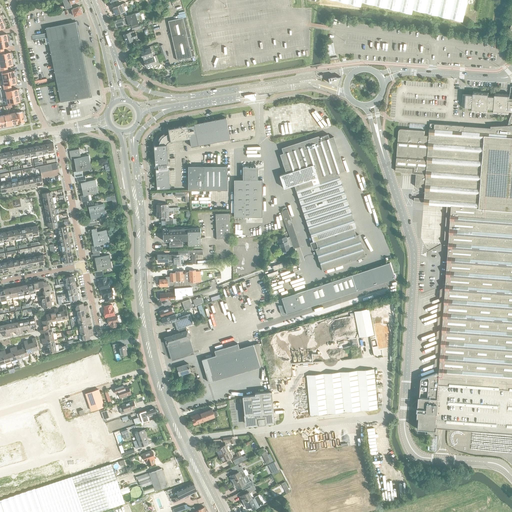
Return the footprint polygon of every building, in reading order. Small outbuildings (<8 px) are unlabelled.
[(62,0),(66,9),(72,7),(71,4),(79,1),(78,0),(62,0)] [(463,23),(468,0),(327,0),(360,8),(362,3),(412,15),(413,11),(463,23)] [(119,13),(121,17),(127,15),(122,4),(113,7),(116,15),(119,13)] [(74,17),(83,14),(80,6),(71,9),(74,17)] [(127,15),(121,17),(119,18),(119,19),(114,21),(115,23),(116,27),(124,24),(124,23),(127,22),(129,26),(142,22),(142,20),(145,19),(143,13),(140,14),(139,12),(127,15)] [(177,60),(192,57),(195,56),(193,51),(194,51),(186,17),(168,21),(177,60)] [(90,96),(78,36),(75,23),(46,28),(47,33),(32,36),(33,40),(48,37),(61,102),(90,96)] [(131,26),(132,31),(123,34),(127,43),(133,41),(132,39),(138,37),(135,29),(141,27),(140,24),(131,26)] [(142,56),(143,60),(156,55),(153,56),(150,47),(144,50),(145,51),(141,52),(142,55),(141,55),(141,56),(142,56)] [(11,53),(0,54),(0,61),(12,59),(11,53)] [(156,55),(143,60),(145,63),(144,63),(144,65),(145,64),(146,67),(150,65),(150,67),(154,65),(155,68),(157,67),(159,68),(160,64),(159,63),(156,55)] [(12,59),(0,61),(0,63),(1,68),(7,66),(13,65),(12,59)] [(2,73),(3,80),(15,77),(14,71),(8,72),(2,73)] [(15,77),(3,80),(4,86),(5,86),(10,85),(17,83),(15,77)] [(336,77),(330,77),(331,78),(328,78),(329,83),(338,86),(341,77),(336,77)] [(6,92),(7,98),(19,95),(18,89),(11,91),(6,92)] [(426,188),(425,198),(425,202),(449,203),(446,245),(449,245),(436,428),(511,433),(511,94),(510,95),(510,94),(495,93),(495,97),(488,96),(489,93),(489,92),(471,91),(470,95),(463,94),(462,107),(473,108),(472,111),(487,112),(487,109),(494,109),(494,113),(509,114),(509,111),(511,111),(511,126),(511,125),(491,126),(491,128),(430,123),(430,134),(427,134),(426,131),(425,131),(401,129),(400,129),(399,130),(399,131),(396,171),(417,172),(416,187),(426,188)] [(19,95),(7,98),(8,104),(20,102),(19,95)] [(80,109),(70,111),(71,119),(81,117),(80,109)] [(22,111),(16,112),(19,123),(20,124),(24,124),(24,122),(25,122),(23,116),(25,115),(24,112),(22,112),(22,111)] [(13,125),(19,123),(16,112),(11,114),(13,125)] [(7,126),(13,125),(11,114),(4,115),(7,126)] [(230,139),(226,117),(182,126),(183,139),(189,138),(191,147),(230,139)] [(182,126),(169,128),(171,142),(183,139),(182,126)] [(171,142),(169,128),(168,129),(169,134),(168,134),(167,134),(166,134),(166,135),(165,135),(164,133),(163,134),(162,135),(161,135),(161,136),(160,137),(159,137),(159,138),(158,139),(158,140),(160,141),(160,142),(159,142),(159,143),(159,144),(159,145),(154,145),(155,165),(158,165),(158,167),(167,167),(167,166),(167,165),(167,164),(168,164),(167,145),(166,145),(167,144),(167,143),(168,143),(168,142),(169,142),(170,142),(170,141),(170,142),(171,142)] [(282,148),(283,153),(280,154),(286,173),(280,175),(284,188),(294,185),(313,242),(315,241),(318,248),(315,248),(316,250),(359,235),(358,234),(356,235),(354,228),(356,227),(354,221),(338,173),(345,171),(334,137),(320,141),(319,136),(282,148)] [(74,159),(75,165),(90,162),(88,155),(80,157),(79,149),(69,151),(71,159),(74,159)] [(76,171),(74,172),(75,178),(77,177),(83,176),(82,170),(91,169),(90,162),(75,165),(76,171)] [(188,190),(204,190),(204,166),(188,166),(188,190)] [(227,166),(204,166),(204,190),(227,190),(227,166)] [(167,167),(158,167),(158,169),(155,169),(157,189),(170,188),(168,168),(167,168),(167,167)] [(262,217),(262,182),(262,180),(258,180),(258,167),(243,167),(243,180),(234,180),(234,217),(262,217)] [(43,185),(42,178),(41,175),(38,176),(37,174),(35,175),(37,186),(43,185)] [(81,183),(82,189),(97,186),(95,180),(86,181),(85,176),(83,176),(77,177),(78,183),(81,183)] [(25,188),(31,187),(29,178),(26,179),(25,177),(23,177),(23,179),(25,188)] [(17,178),(18,180),(19,190),(25,188),(23,179),(20,180),(20,178),(17,178)] [(98,193),(97,186),(82,189),(83,195),(80,196),(81,202),(85,201),(90,200),(89,195),(98,193)] [(89,207),(90,213),(104,210),(103,203),(98,204),(98,202),(95,203),(95,205),(94,205),(93,202),(92,200),(90,200),(85,201),(85,203),(86,207),(89,207)] [(106,217),(104,210),(90,213),(91,219),(88,220),(89,226),(98,224),(96,218),(106,217)] [(165,218),(165,217),(166,217),(166,214),(168,214),(168,213),(173,213),(173,211),(157,211),(157,217),(161,217),(162,220),(165,220),(165,225),(173,224),(173,218),(165,218)] [(216,239),(230,238),(229,213),(215,214),(216,239)] [(200,227),(188,228),(188,227),(163,228),(163,241),(169,241),(170,247),(182,246),(182,240),(188,240),(188,246),(201,245),(200,227)] [(92,233),(93,239),(108,236),(106,230),(97,231),(97,228),(88,230),(89,233),(92,233)] [(359,235),(316,250),(322,270),(365,256),(359,235)] [(102,247),(100,247),(100,245),(109,243),(108,236),(93,239),(94,245),(91,246),(93,252),(103,250),(102,247)] [(286,238),(286,237),(278,239),(282,251),(290,249),(289,247),(293,246),(290,236),(286,238)] [(178,250),(178,254),(158,255),(158,261),(173,261),(173,265),(181,265),(181,254),(189,254),(189,250),(178,250)] [(203,250),(189,250),(189,254),(192,254),(192,264),(196,264),(196,255),(203,255),(203,250)] [(95,258),(96,264),(111,261),(110,254),(100,256),(100,253),(91,254),(92,258),(95,258)] [(34,255),(31,255),(33,266),(39,265),(37,256),(34,256),(34,255)] [(62,263),(64,263),(73,261),(72,255),(63,257),(64,260),(62,261),(62,263)] [(112,268),(111,261),(96,264),(97,270),(94,271),(96,277),(104,275),(103,270),(112,268)] [(174,285),(175,288),(190,287),(194,286),(199,284),(199,279),(196,279),(195,270),(189,270),(189,272),(184,272),(184,271),(175,271),(175,273),(170,273),(170,276),(165,276),(166,279),(159,279),(160,286),(174,285)] [(57,285),(60,284),(75,281),(74,275),(64,277),(65,280),(63,281),(64,281),(59,282),(58,278),(56,279),(57,285)] [(351,275),(296,293),(302,309),(357,291),(351,275)] [(101,289),(111,287),(109,288),(108,280),(107,280),(106,277),(99,278),(99,282),(98,282),(100,290),(101,289)] [(41,295),(41,296),(51,294),(49,285),(46,283),(43,287),(44,295),(41,295)] [(192,286),(190,287),(175,288),(175,292),(160,294),(160,300),(176,299),(176,298),(182,298),(187,296),(187,295),(188,295),(188,294),(193,294),(192,286)] [(62,294),(62,296),(77,293),(76,287),(67,289),(67,292),(67,293),(62,294)] [(113,295),(111,287),(101,289),(103,297),(104,297),(105,301),(113,299),(112,295),(113,295)] [(302,309),(296,293),(281,298),(287,314),(302,309)] [(51,294),(41,296),(42,302),(51,300),(50,294),(51,294)] [(195,305),(203,302),(201,297),(193,300),(195,305)] [(185,310),(192,307),(190,299),(182,302),(185,310)] [(105,317),(107,317),(117,315),(115,315),(113,308),(112,304),(104,306),(105,309),(104,310),(105,317)] [(161,316),(173,313),(175,312),(173,307),(160,311),(161,316)] [(50,328),(49,322),(52,321),(57,321),(54,308),(55,312),(51,313),(46,314),(44,317),(42,320),(44,329),(40,330),(52,327),(50,328)] [(54,308),(57,321),(62,319),(61,311),(58,311),(58,308),(54,308)] [(77,316),(85,315),(85,312),(89,312),(88,308),(76,310),(77,316)] [(359,337),(374,334),(369,308),(354,311),(359,337)] [(190,314),(182,316),(178,318),(177,314),(162,319),(164,324),(172,321),(174,321),(177,329),(193,324),(190,314)] [(117,315),(107,317),(108,324),(109,324),(110,328),(118,326),(117,323),(118,323),(117,315)] [(28,332),(31,332),(28,317),(22,318),(23,321),(24,329),(27,329),(28,332)] [(28,317),(31,332),(35,331),(34,327),(37,327),(35,319),(29,320),(28,317)] [(78,322),(80,328),(88,327),(87,324),(91,323),(91,320),(78,322)] [(11,323),(13,331),(15,331),(16,335),(19,334),(17,322),(11,323)] [(165,337),(167,345),(190,338),(187,330),(172,335),(171,333),(167,335),(168,336),(165,337)] [(94,335),(93,332),(81,334),(82,340),(90,339),(90,336),(94,335)] [(54,339),(53,334),(45,335),(45,338),(42,338),(42,342),(54,339)] [(33,342),(31,343),(33,351),(39,349),(35,337),(32,338),(33,342)] [(190,338),(167,345),(172,360),(194,354),(190,338)] [(24,341),(24,343),(28,355),(29,355),(28,353),(33,351),(31,343),(28,344),(27,340),(24,341)] [(209,382),(265,365),(262,354),(263,353),(259,342),(240,348),(238,343),(215,350),(216,355),(202,360),(209,382)] [(22,349),(20,349),(23,357),(28,355),(24,343),(21,345),(22,349)] [(113,345),(113,348),(119,347),(120,356),(127,354),(125,345),(119,346),(118,343),(113,345)] [(48,349),(44,350),(45,354),(57,351),(55,345),(47,347),(48,349)] [(17,350),(16,346),(13,347),(17,359),(23,357),(20,349),(17,350)] [(11,353),(9,353),(11,361),(17,359),(13,347),(10,348),(11,353)] [(5,350),(2,351),(5,363),(11,361),(9,353),(6,354),(5,350)] [(191,366),(189,367),(188,363),(177,367),(179,375),(191,371),(190,370),(192,370),(192,373),(196,372),(195,367),(191,368),(191,366)] [(80,366),(75,368),(79,379),(81,378),(82,382),(85,381),(84,377),(80,366)] [(75,368),(70,369),(75,384),(77,383),(76,380),(79,379),(75,368)] [(70,369),(65,371),(68,382),(71,382),(72,385),(75,384),(70,369)] [(306,375),(310,415),(377,409),(374,369),(306,375)] [(65,371),(60,372),(64,388),(67,387),(66,383),(68,382),(65,371)] [(60,372),(54,374),(58,386),(61,385),(62,388),(64,388),(60,372)] [(194,386),(201,384),(200,378),(192,380),(194,386)] [(29,382),(24,384),(29,399),(31,398),(30,395),(33,394),(29,382)] [(24,386),(19,387),(22,397),(25,396),(26,400),(29,399),(24,384),(24,386)] [(131,394),(129,386),(125,388),(124,384),(114,388),(116,394),(119,393),(121,398),(131,394)] [(19,387),(14,389),(19,402),(21,401),(20,398),(22,397),(19,387)] [(14,389),(9,390),(12,400),(15,399),(16,403),(19,402),(14,389)] [(86,393),(91,410),(104,406),(99,389),(86,393)] [(271,391),(271,389),(266,390),(266,392),(255,393),(255,395),(242,396),(245,415),(246,415),(247,425),(258,424),(258,425),(260,425),(260,424),(262,424),(262,425),(266,424),(265,423),(273,422),(273,423),(272,412),(274,412),(272,391),(271,391)] [(120,409),(123,408),(125,413),(133,411),(132,409),(136,408),(134,400),(121,404),(122,405),(119,406),(120,409)] [(155,407),(136,414),(138,417),(133,419),(135,424),(149,420),(148,416),(157,413),(155,407)] [(193,424),(194,424),(218,416),(216,411),(213,412),(212,408),(191,416),(193,420),(192,422),(193,424)] [(107,410),(101,411),(104,419),(109,417),(107,410)] [(94,417),(83,421),(85,426),(96,422),(94,417)] [(96,422),(85,426),(86,431),(98,427),(96,422)] [(98,427),(86,431),(88,436),(100,433),(98,427)] [(125,433),(127,438),(130,437),(127,429),(121,431),(122,434),(125,433)] [(136,440),(133,441),(136,448),(139,447),(149,443),(144,429),(138,431),(137,430),(134,432),(136,440)] [(100,433),(88,436),(90,442),(93,441),(100,438),(98,433),(100,433)] [(100,438),(93,441),(95,446),(107,442),(106,441),(105,442),(103,437),(100,438)] [(107,442),(95,446),(97,451),(108,447),(107,442)] [(220,455),(230,450),(228,446),(227,444),(225,445),(216,449),(220,455)] [(21,447),(16,449),(19,460),(25,458),(21,447)] [(108,447),(97,451),(99,456),(110,452),(108,447)] [(233,457),(230,450),(220,455),(223,462),(233,457)] [(147,460),(149,465),(154,463),(153,458),(155,458),(154,455),(154,454),(154,453),(154,452),(152,452),(152,451),(143,454),(140,455),(142,459),(144,458),(145,461),(147,460)] [(244,456),(242,457),(239,451),(235,453),(237,456),(232,458),(233,462),(234,462),(235,465),(246,459),(244,456)] [(266,451),(261,453),(263,457),(265,456),(269,463),(272,462),(268,454),(266,451)] [(110,452),(99,456),(100,461),(112,457),(110,452)] [(35,488),(0,499),(0,511),(100,511),(125,504),(122,494),(130,492),(128,486),(120,489),(111,464),(88,472),(88,471),(35,489),(35,488)] [(235,473),(230,476),(233,482),(245,476),(246,476),(243,470),(241,466),(239,467),(234,470),(235,473)] [(168,486),(162,468),(149,473),(137,476),(141,487),(152,483),(155,491),(168,486)] [(245,476),(233,482),(236,489),(242,486),(243,489),(250,485),(250,486),(254,484),(252,480),(249,481),(246,476),(245,476)] [(285,482),(281,483),(286,493),(290,492),(285,482)] [(179,500),(197,491),(193,483),(173,493),(174,495),(171,497),(174,502),(179,500)] [(240,496),(243,502),(253,498),(250,492),(256,489),(254,485),(244,490),(246,493),(240,496)] [(163,492),(153,495),(158,510),(169,507),(163,492)] [(253,498),(243,502),(246,509),(251,507),(252,510),(261,505),(259,501),(256,503),(253,498)]
